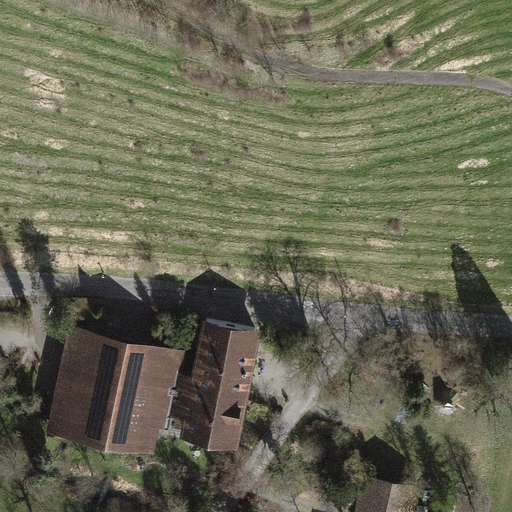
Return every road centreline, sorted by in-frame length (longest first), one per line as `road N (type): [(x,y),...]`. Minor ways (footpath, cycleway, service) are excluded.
road 1 (unclassified): [(511,327),(127,287),(0,282)]
road 2 (track): [(147,0),(248,52),(337,74),(475,77),(511,88)]
road 3 (track): [(222,511),(361,314)]
